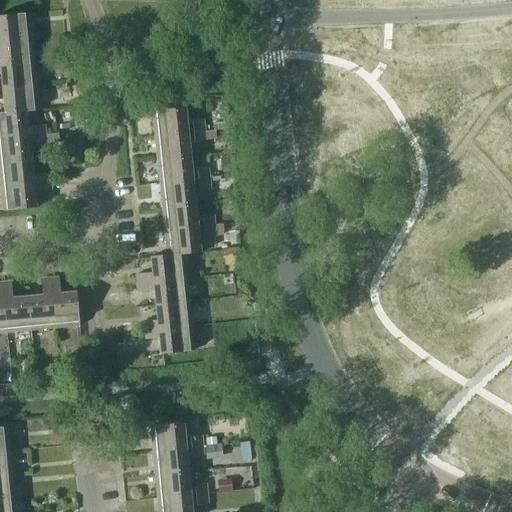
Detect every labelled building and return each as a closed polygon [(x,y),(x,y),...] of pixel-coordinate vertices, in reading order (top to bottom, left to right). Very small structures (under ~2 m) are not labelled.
[(0,39),(31,37),(28,12),(0,14),(0,39)] [(0,63),(0,64),(33,61),(31,37),(0,39),(0,63)] [(0,88),(36,84),(33,61),(0,64),(1,77),(0,76),(0,88)] [(26,110),(26,111),(38,109),(36,84),(0,88),(0,99),(4,99),(5,111),(5,112),(26,110)] [(152,110),(155,135),(204,129),(203,118),(187,120),(185,106),(152,110)] [(28,125),(26,111),(26,110),(5,112),(5,111),(0,111),(0,137),(45,132),(44,124),(28,125)] [(204,129),(155,135),(157,158),(190,155),(189,142),(205,140),(204,129)] [(0,137),(0,161),(31,158),(30,143),(46,141),(45,132),(0,137)] [(60,142),(59,133),(47,134),(47,143),(60,142)] [(77,153),(76,144),(59,145),(60,154),(77,153)] [(157,158),(160,182),(209,177),(208,166),(192,168),(190,155),(157,158)] [(31,158),(0,161),(0,179),(1,185),(50,180),(49,172),(33,173),(31,158)] [(160,182),(162,206),(195,203),(194,190),(210,188),(209,177),(160,182)] [(51,189),(50,180),(1,185),(3,210),(36,207),(35,191),(51,189)] [(162,206),(165,230),(214,225),(213,214),(197,216),(195,203),(162,206)] [(165,230),(167,254),(184,253),(201,251),(199,238),(215,236),(214,225),(165,230)] [(167,254),(150,256),(152,272),(129,274),(130,283),(137,282),(186,277),(184,253),(167,254)] [(458,382),(478,405),(503,419),(507,423),(511,422),(511,326),(499,319),(496,321),(483,314),(482,300),(476,293),(464,294),(449,285),(446,260),(419,263),(398,281),(384,306),(386,333),(418,331),(458,376),(458,382)] [(58,276),(50,277),(54,327),(79,324),(76,291),(60,293),(58,276)] [(54,327),(50,277),(41,278),(43,294),(27,296),(30,329),(54,327)] [(154,289),(155,304),(189,301),(186,277),(137,282),(137,291),(154,289)] [(7,331),(30,329),(27,296),(12,297),(11,281),(2,282),(7,331)] [(141,321),(142,330),(191,325),(189,301),(155,304),(157,320),(141,321)] [(191,325),(142,330),(142,339),(159,337),(161,353),(194,349),(191,325)] [(153,450),(202,445),(201,434),(185,436),(183,422),(150,425),(153,450)] [(0,452),(9,451),(6,426),(0,426),(0,452)] [(207,445),(217,444),(217,437),(206,437),(207,445)] [(217,444),(207,445),(205,445),(206,459),(222,458),(221,444),(217,444)] [(203,456),(202,445),(153,450),(155,474),(188,470),(187,458),(203,456)] [(0,475),(11,474),(9,451),(0,452),(0,475)] [(189,483),(188,470),(155,474),(157,498),(207,493),(206,482),(189,483)] [(0,499),(14,498),(11,474),(0,475),(0,499)] [(230,479),(217,480),(218,493),(232,492),(230,479)] [(192,511),(191,505),(208,504),(207,493),(157,498),(158,511),(192,511)] [(0,511),(15,511),(14,498),(0,499),(0,511)]
